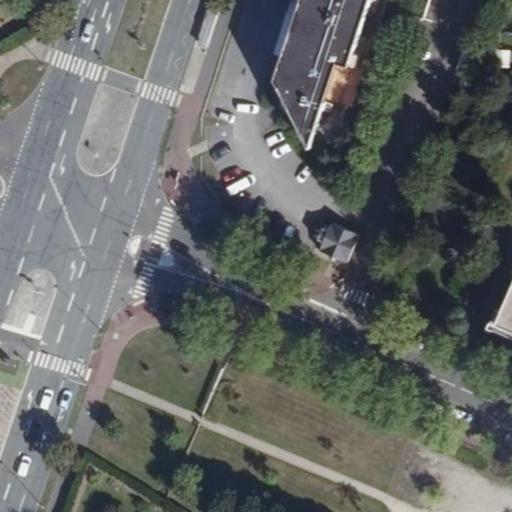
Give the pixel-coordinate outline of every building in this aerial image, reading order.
[(300,0),(274,79),(279,89),(308,0),(300,0)] [(308,0),(279,89),(308,146),(324,100),(316,99),(330,59),(337,62),(348,65),(369,0),(308,0)] [(324,100),(337,62),(330,59),(316,99),(324,100)] [(320,228),(315,239),(322,241),(319,250),(347,261),(358,234),(331,222),(327,230),(320,228)] [(511,285),(496,323),(511,329),(511,285)]
